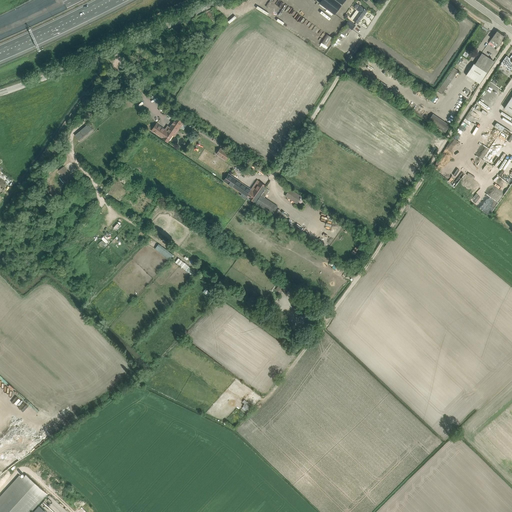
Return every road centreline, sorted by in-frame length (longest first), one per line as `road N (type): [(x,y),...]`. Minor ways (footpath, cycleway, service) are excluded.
road 1 (unknown): [(133,83),(75,128),(71,152),(111,206),(192,264)]
road 2 (unclassified): [(219,0),(0,92)]
road 3 (motorway): [(0,52),(110,0)]
